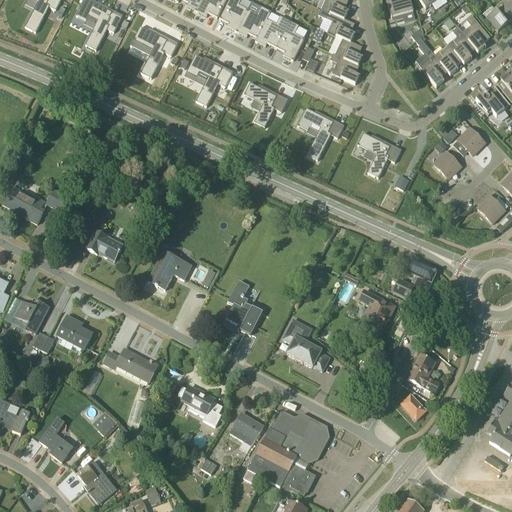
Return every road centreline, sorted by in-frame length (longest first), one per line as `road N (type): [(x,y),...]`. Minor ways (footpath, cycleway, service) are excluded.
road 1 (secondary): [(404,240),(0,60)]
road 2 (residential): [(365,436),(0,243)]
road 3 (residential): [(137,0),(367,109)]
road 4 (residential): [(459,199),(497,155),(449,101)]
road 5 (residential): [(365,436),(429,331)]
